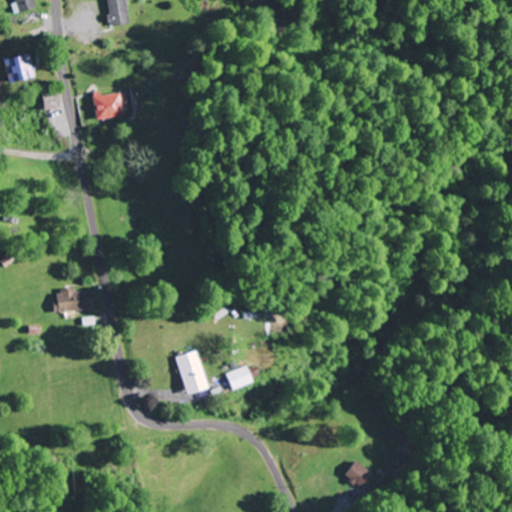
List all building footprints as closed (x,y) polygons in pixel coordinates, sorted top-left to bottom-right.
[(11,0),(15,12),(36,5),(33,0),(11,0)] [(124,0),(103,0),(107,26),(128,22),(124,0)] [(3,58),(9,81),(34,75),(29,52),(3,58)] [(119,90),(89,95),(94,119),(123,114),(119,90)] [(51,291),(51,312),(91,310),(91,289),(51,291)] [(292,325),(307,325),(307,307),(292,307),(292,325)] [(173,356),(182,393),(203,387),(194,351),(173,356)] [(249,380),(243,365),(221,374),(228,389),(249,380)]
